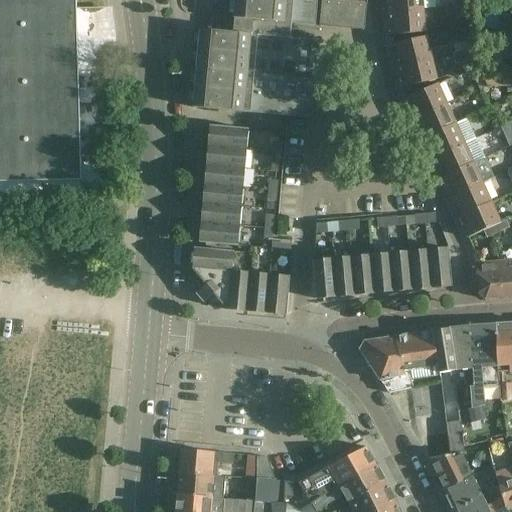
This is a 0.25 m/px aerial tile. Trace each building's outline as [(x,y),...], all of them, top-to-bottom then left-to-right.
[(0,0),(0,199),(48,198),(57,181),(63,181),(63,197),(62,197),(62,198),(98,197),(100,197),(101,196),(103,196),(104,195),(105,194),(107,192),(107,191),(108,190),(109,188),(109,187),(109,185),(105,28),(94,29),(94,10),(74,10),(73,0),(0,0)] [(247,0),(246,20),(234,19),(233,33),(283,38),(284,24),(315,26),(317,0),(247,0)] [(424,11),(422,0),(386,0),(387,5),(385,6),(386,11),(388,11),(388,14),(424,11)] [(454,0),(455,8),(463,8),(467,8),(466,0),(454,0)] [(319,27),(331,28),(334,2),(330,2),(322,1),(319,27)] [(344,3),(343,3),(334,2),(331,28),(342,29),(344,3)] [(355,4),(344,3),(342,29),(353,30),(355,4)] [(367,5),(355,4),(353,30),(364,31),(367,5)] [(464,21),(463,8),(455,8),(456,21),(464,21)] [(426,33),(424,11),(388,14),(388,17),(386,17),(386,19),(387,19),(388,23),(389,23),(390,36),(426,33)] [(314,41),(283,38),(233,33),(212,32),(205,109),(307,119),(322,106),(326,56),(314,41)] [(474,48),(471,36),(463,38),(466,50),(474,48)] [(426,37),(393,46),(391,46),(395,59),(393,59),(394,65),(396,64),(397,67),(432,59),(426,37)] [(477,61),(474,48),(466,50),(469,62),(477,61)] [(437,80),(432,59),(397,67),(398,71),(396,71),(396,72),(397,72),(398,76),(399,76),(402,89),(437,80)] [(481,73),(479,68),(472,72),(477,84),(484,80),(481,73)] [(511,72),(481,73),(484,80),(487,86),(511,86),(511,72)] [(490,92),(487,86),(484,80),(477,84),(482,95),(490,92)] [(438,85),(406,99),(405,99),(411,112),(409,112),(411,117),(413,117),(414,120),(447,105),(438,85)] [(456,125),(447,105),(414,120),(416,123),(414,123),(415,125),(415,124),(417,128),(418,127),(423,139),(456,125)] [(476,139),(467,120),(456,125),(423,139),(428,151),(427,152),(429,157),(431,156),(432,159),(476,139)] [(511,122),(511,123),(502,128),(510,148),(511,146),(511,122)] [(249,130),(210,127),(209,146),(247,149),(249,130)] [(485,159),(476,139),(432,159),(433,162),(432,163),(432,164),(433,163),(435,167),(436,167),(441,179),(474,164),(485,159)] [(273,141),(272,152),(281,153),(282,142),(273,141)] [(247,149),(209,146),(207,165),(245,169),(247,149)] [(511,148),(500,154),(505,166),(511,163),(511,148)] [(281,153),(272,152),(271,162),(280,163),(281,153)] [(483,184),(474,164),(441,179),(446,190),(445,191),(447,196),(448,195),(450,198),(483,184)] [(245,169),(207,165),(205,185),(243,189),(245,169)] [(270,180),(269,190),(277,191),(278,181),(270,180)] [(492,203),(483,184),(450,198),(451,201),(450,202),(450,203),(451,203),(452,207),(453,206),(459,218),(492,203)] [(243,189),(205,185),(203,205),(242,208),(243,189)] [(277,191),(269,190),(268,201),(276,201),(277,191)] [(500,223),(492,203),(459,218),(464,230),(463,230),(465,234),(464,234),(465,235),(466,235),(468,238),(483,231),(495,226),(500,223)] [(242,208),(203,205),(202,224),(240,228),(242,208)] [(436,223),(435,214),(425,215),(426,224),(436,223)] [(426,224),(425,215),(415,216),(416,225),(426,224)] [(266,216),(265,225),(274,226),(275,216),(266,216)] [(398,226),(397,218),(387,219),(388,227),(398,226)] [(388,227),(387,219),(377,220),(378,228),(388,227)] [(360,230),(359,221),(349,222),(349,231),(360,230)] [(506,221),(500,223),(495,226),(498,233),(509,228),(506,221)] [(349,231),(349,222),(338,223),(339,232),(349,231)] [(240,228),(202,224),(200,244),(238,247),(240,228)] [(328,233),(327,224),(317,225),(316,234),(328,233)] [(274,226),(265,225),(264,235),(273,236),(274,226)] [(498,233),(495,226),(483,231),(486,238),(498,233)] [(271,253),(282,253),(282,245),(272,244),(271,253)] [(293,246),(282,245),(282,253),(292,254),(293,246)] [(197,295),(204,303),(214,294),(227,311),(247,312),(251,275),(232,273),(234,252),(215,251),(195,249),(193,270),(207,286),(197,295)] [(452,287),(449,249),(428,251),(432,289),(452,287)] [(432,289),(428,251),(409,253),(413,291),(432,289)] [(413,291),(409,253),(390,255),(394,293),(413,291)] [(394,293),(390,255),(371,256),(375,294),(394,293)] [(375,294),(371,256),(352,258),(356,296),(375,294)] [(356,296),(352,258),(333,260),(336,298),(356,296)] [(336,298),(333,260),(313,262),(316,300),(336,298)] [(511,297),(511,261),(498,263),(501,299),(511,297)] [(501,299),(498,263),(476,265),(477,283),(478,294),(485,300),(501,299)] [(270,276),(251,275),(247,312),(266,314),(270,276)] [(290,278),(270,276),(266,314),(286,316),(290,278)] [(511,324),(496,325),(499,375),(499,387),(500,402),(511,399),(511,384),(505,385),(505,374),(511,373),(511,324)] [(499,375),(496,325),(470,327),(480,409),(486,408),(485,388),(499,387),(499,375)] [(480,409),(470,327),(450,330),(458,381),(466,380),(467,389),(464,389),(465,411),(467,411),(480,409)] [(458,381),(450,330),(432,332),(437,367),(439,375),(452,373),(453,383),(454,383),(459,382),(458,381)] [(437,367),(432,332),(396,338),(402,373),(408,372),(427,368),(437,367)] [(402,373),(396,338),(365,342),(360,351),(389,394),(413,389),(408,372),(402,373)] [(465,452),(460,422),(446,423),(450,455),(453,454),(465,452)] [(271,448),(271,466),(287,467),(288,449),(271,448)] [(377,465),(367,448),(328,468),(328,469),(299,484),(286,482),(283,504),(296,511),(309,505),(338,487),(377,465)] [(234,455),(181,450),(179,475),(218,477),(219,464),(233,465),(234,455)] [(454,459),(453,454),(450,455),(428,458),(443,490),(474,478),(463,455),(454,459)] [(268,458),(258,457),(258,480),(276,481),(268,458)] [(511,504),(511,457),(506,460),(509,470),(497,474),(506,507),(511,504)] [(386,482),(377,465),(338,487),(309,505),(296,511),(317,511),(344,496),(349,503),(386,482)] [(497,474),(495,467),(474,478),(443,490),(453,511),(454,511),(483,498),(477,484),(497,474)] [(224,478),(218,477),(179,475),(177,496),(223,500),(224,478)] [(248,479),(247,490),(246,501),(248,501),(256,502),(258,480),(248,479)] [(276,481),(258,480),(256,502),(255,511),(296,511),(283,504),(286,482),(276,481)] [(378,511),(397,503),(386,482),(349,503),(349,505),(339,511),(338,511),(353,511),(378,511)] [(222,511),(224,500),(223,500),(177,496),(175,511),(222,511)] [(490,499),(488,496),(483,498),(454,511),(492,511),(486,501),(490,499)] [(248,501),(246,511),(255,511),(256,502),(248,501)] [(401,511),(397,503),(378,511),(401,511)]
